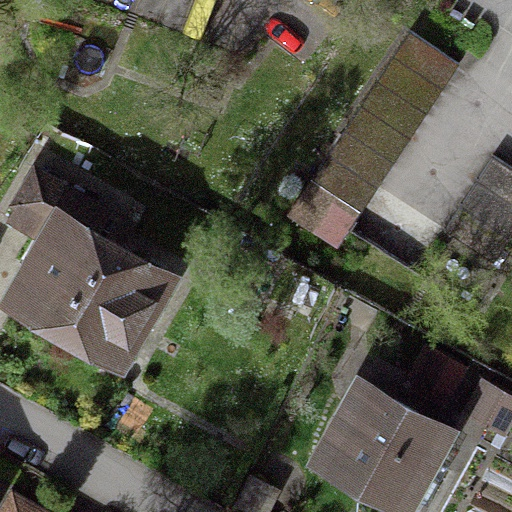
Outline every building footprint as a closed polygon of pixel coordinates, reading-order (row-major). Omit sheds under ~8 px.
[(313,188),(362,219),(457,70),(409,39),(313,188)] [(446,238),(495,269),(511,242),(511,174),(493,163),(446,238)] [(0,297),(0,310),(116,375),(172,275),(50,207),(0,297)] [(300,460),(393,511),(400,511),(447,428),(348,373),(300,460)] [(466,421),(500,439),(511,416),(511,402),(485,388),(466,421)]
